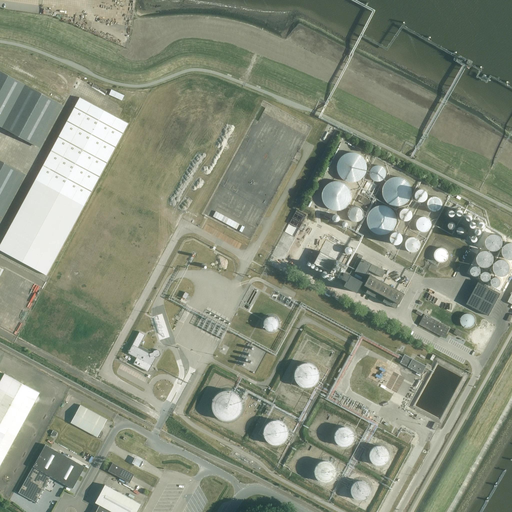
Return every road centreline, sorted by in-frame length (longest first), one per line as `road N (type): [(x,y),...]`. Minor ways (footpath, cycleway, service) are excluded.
road 1 (unclassified): [(511,210),(315,112),(214,73),(186,70),(139,86),(117,84)]
road 2 (unclassified): [(243,492),(122,422),(76,502)]
road 3 (unclassified): [(397,511),(478,366),(441,344)]
road 4 (unclassified): [(415,511),(511,333)]
road 5 (unclassified): [(0,42),(117,84)]
